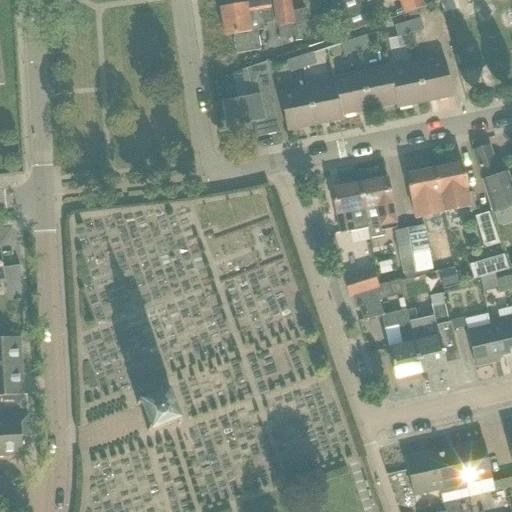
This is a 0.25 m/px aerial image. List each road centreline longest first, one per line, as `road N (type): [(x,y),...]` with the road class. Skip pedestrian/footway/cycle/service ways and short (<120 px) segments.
road 1 (unclassified): [(53,506),(58,456),(43,195)]
road 2 (residential): [(361,424),(277,162)]
road 3 (residential): [(277,162),(511,113)]
road 4 (unclassified): [(43,195),(33,0)]
road 5 (residential): [(203,175),(180,0)]
road 6 (residential): [(361,424),(511,390)]
